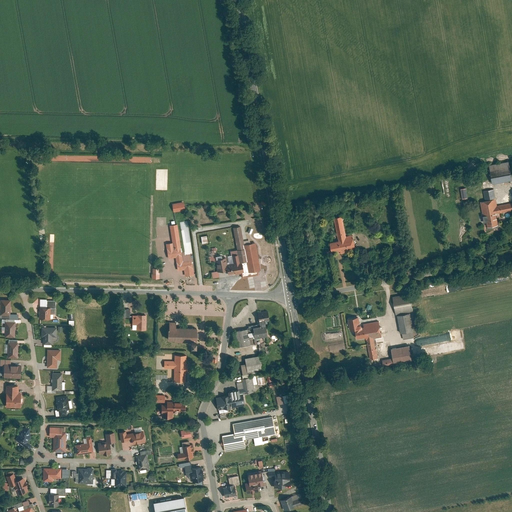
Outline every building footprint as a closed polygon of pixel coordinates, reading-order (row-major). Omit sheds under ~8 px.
[(483,165),(487,185),(509,180),(504,161),(483,165)] [(478,198),(489,197),(488,189),(477,190),(478,198)] [(476,202),(482,229),(494,226),(492,214),(511,209),(511,204),(511,201),(491,205),(490,199),(476,202)] [(173,205),(175,212),(186,210),(185,203),(173,205)] [(341,215),(332,217),(337,239),(328,241),(331,254),(354,249),(351,234),(345,235),(341,215)] [(184,270),(185,275),(193,274),(190,256),(193,256),(188,222),(179,223),(183,253),(181,253),(177,228),(168,229),(170,243),(165,243),(167,262),(175,260),(177,271),(184,270)] [(227,264),(228,268),(229,273),(236,272),(236,274),(242,272),(243,277),(259,274),(258,270),(261,269),(256,241),(250,242),(250,240),(244,241),(241,225),(233,227),(237,250),(231,251),(232,255),(228,255),(230,264),(227,264)] [(216,258),(222,257),(221,254),(216,255),(214,248),(210,248),(212,261),(217,260),(216,258)] [(222,257),(216,258),(217,260),(218,270),(228,268),(227,264),(224,265),(224,263),(227,263),(226,257),(222,257)] [(408,294),(389,298),(393,315),(411,312),(408,294)] [(0,316),(8,317),(8,314),(9,300),(0,299),(0,316)] [(38,306),(38,318),(50,319),(51,307),(56,308),(57,301),(45,301),(45,306),(38,306)] [(246,326),(232,329),(235,344),(266,339),(263,323),(267,322),(265,310),(255,312),(256,322),(246,324),(246,326)] [(138,328),(146,328),(146,314),(142,314),(142,315),(133,315),(133,324),(138,324),(138,328)] [(409,314),(394,317),(397,335),(401,335),(401,339),(413,337),(409,314)] [(365,336),(369,359),(377,358),(374,338),(380,337),(378,320),(362,322),(363,328),(359,328),(357,316),(345,318),(347,331),(354,330),(355,337),(365,336)] [(4,323),(4,337),(12,337),(12,335),(14,335),(14,319),(0,319),(0,323),(4,323)] [(169,322),(168,339),(192,340),(192,345),(197,345),(197,335),(197,327),(177,327),(177,322),(169,322)] [(42,336),(42,343),(52,343),(52,336),(56,336),(56,326),(40,326),(39,336),(42,336)] [(6,356),(15,357),(16,342),(15,342),(15,340),(8,339),(7,344),(6,356)] [(267,342),(256,344),(258,354),(268,352),(267,342)] [(406,345),(390,348),(391,355),(403,354),(402,348),(406,347),(406,345)] [(46,366),(56,367),(57,358),(60,359),(60,348),(47,347),(46,366)] [(172,369),(172,382),(184,383),(185,355),(173,355),(173,362),(154,362),(154,369),(172,369)] [(257,356),(244,358),(245,362),(239,363),(241,374),(248,373),(247,371),(260,369),(257,356)] [(2,377),(19,378),(20,363),(8,363),(9,359),(0,358),(0,364),(2,364),(2,377)] [(52,373),(51,389),(51,392),(55,392),(64,393),(64,389),(61,389),(62,373),(52,373)] [(213,396),(217,418),(223,417),(222,409),(244,405),(242,395),(252,393),(251,385),(262,383),(261,374),(237,378),(239,388),(236,389),(235,387),(223,389),(224,392),(219,393),(220,395),(213,396)] [(6,384),(6,406),(22,407),(22,392),(19,392),(19,384),(6,384)] [(272,393),(274,402),(282,400),(280,392),(272,393)] [(58,412),(58,417),(66,416),(65,410),(71,409),(70,401),(67,402),(66,396),(52,398),(54,413),(58,412)] [(162,415),(162,418),(172,418),(172,412),(173,412),(173,409),(186,410),(187,403),(166,403),(166,405),(160,405),(160,415),(162,415)] [(222,435),(225,451),(247,447),(245,439),(276,434),(273,416),(233,423),(235,433),(222,435)] [(13,438),(28,449),(31,446),(26,442),(29,436),(28,428),(17,428),(17,433),(13,438)] [(191,428),(181,430),(182,437),(192,436),(191,428)] [(53,429),(52,451),(65,451),(66,430),(53,429)] [(98,456),(100,455),(111,455),(111,445),(115,444),(114,430),(103,431),(104,440),(97,441),(98,456)] [(132,445),(146,443),(144,432),(127,435),(126,431),(119,432),(121,444),(127,443),(126,441),(132,440),(132,445)] [(72,444),(74,454),(93,451),(91,436),(84,437),(85,442),(72,444)] [(174,453),(176,461),(193,457),(189,439),(180,441),(181,445),(178,446),(180,451),(174,453)] [(141,469),(141,473),(148,472),(147,468),(149,468),(147,454),(150,454),(149,449),(139,451),(139,453),(134,454),(137,470),(141,469)] [(194,478),(195,481),(202,480),(200,469),(190,471),(189,465),(179,466),(180,470),(182,469),(183,473),(185,473),(186,479),(194,478)] [(44,468),(43,482),(53,482),(53,477),(61,478),(61,469),(44,468)] [(74,483),(78,483),(93,484),(93,468),(74,468),(74,471),(71,471),(70,478),(74,478),(74,483)] [(115,479),(115,485),(126,486),(127,472),(116,472),(116,468),(110,468),(110,469),(106,469),(106,476),(111,476),(111,479),(115,479)] [(244,480),(246,493),(258,491),(256,484),(263,483),(261,470),(246,472),(247,480),(244,480)] [(273,485),(273,488),(290,487),(289,472),(273,473),(273,485)] [(12,485),(15,493),(27,489),(23,477),(14,480),(12,473),(4,475),(8,487),(12,485)] [(223,483),(225,497),(238,495),(236,483),(240,482),(239,475),(229,477),(229,482),(223,483)] [(46,506),(56,506),(57,496),(62,496),(63,492),(68,492),(68,489),(54,488),(54,493),(47,493),(46,506)] [(279,499),(283,511),(304,504),(301,496),(292,499),(291,494),(279,499)] [(186,511),(184,496),(154,502),(155,511),(186,511)] [(32,511),(32,509),(33,508),(32,503),(29,504),(28,501),(13,506),(14,511),(18,510),(18,511),(32,511)]
